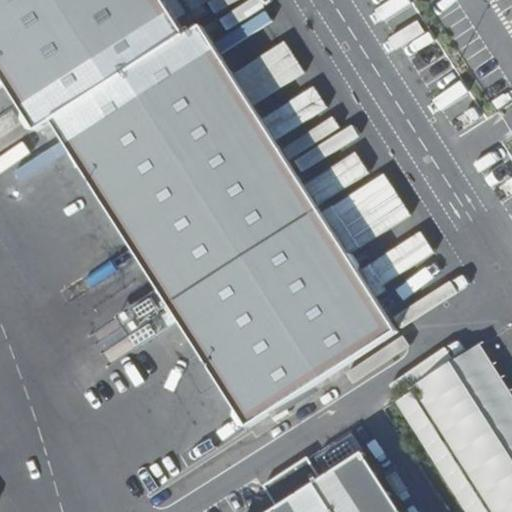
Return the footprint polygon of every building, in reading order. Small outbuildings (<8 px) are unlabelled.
[(54,122),(189,36),(165,0),(0,0),(0,72),(38,132),(54,122)] [(206,27),(54,122),(161,289),(181,321),(250,428),(399,332),(206,27)] [(0,135),(21,122),(14,111),(0,119),(0,135)] [(161,289),(117,316),(138,349),(181,321),(161,289)] [(511,511),(511,385),(486,344),(399,400),(471,511),(511,511)] [(252,511),(398,511),(356,446),(252,511)]
